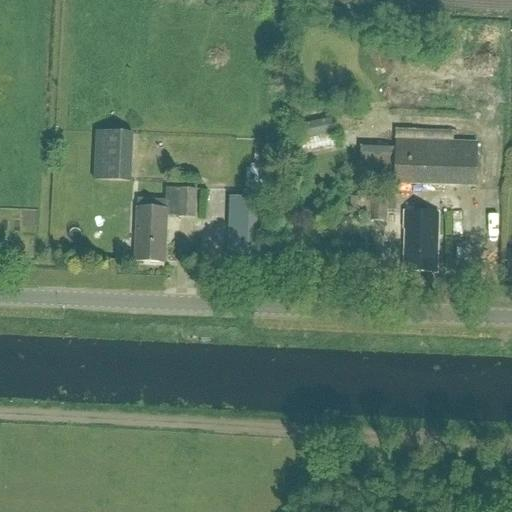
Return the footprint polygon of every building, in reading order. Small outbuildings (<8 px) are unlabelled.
[(427,69),(444,69),(444,58),(427,58),(427,69)] [(332,134),(330,120),(294,128),(297,143),(293,143),(296,156),(337,147),(334,134),(332,134)] [(452,133),(395,131),(393,183),(476,185),(477,143),(452,143),(452,133)] [(132,135),(95,133),(93,181),(130,182),(132,135)] [(195,191),(164,190),(163,211),(135,210),(133,262),(163,263),(166,217),(194,219),(195,191)] [(395,199),(351,197),(350,211),(369,211),(369,221),(386,222),(386,212),(395,212),(395,199)] [(437,215),(403,214),(402,232),(404,232),(402,272),(435,273),(437,215)] [(482,245),(504,246),(504,232),(482,232),(482,245)]
